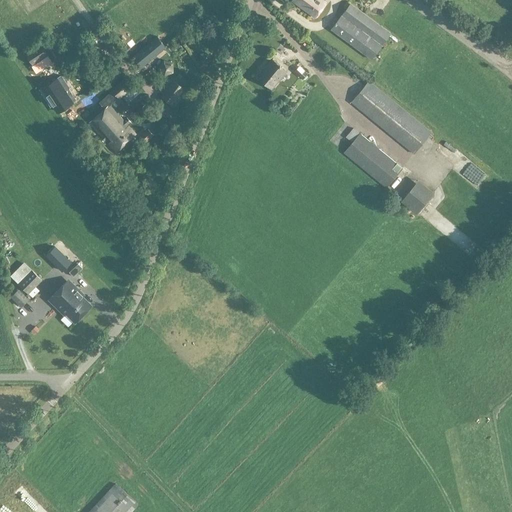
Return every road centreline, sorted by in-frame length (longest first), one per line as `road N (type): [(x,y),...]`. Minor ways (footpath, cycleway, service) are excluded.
road 1 (unclassified): [(65,385),(133,303),(249,0)]
road 2 (track): [(65,385),(194,511)]
